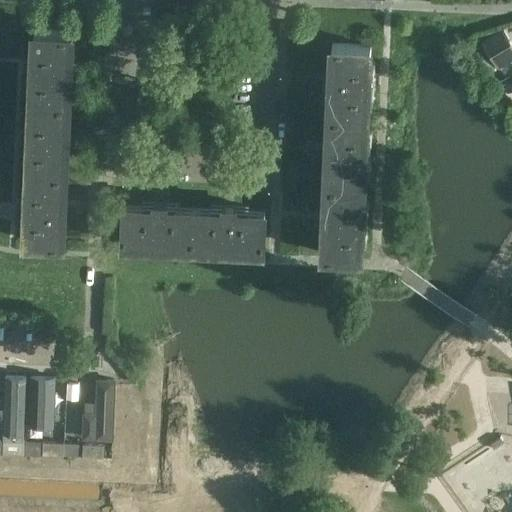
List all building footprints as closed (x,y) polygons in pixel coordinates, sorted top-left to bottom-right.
[(511,59),(511,43),(503,28),(482,40),(498,68),(511,59)] [(35,30),(33,71),(32,99),(70,102),(73,31),(35,30)] [(333,44),(331,84),(329,113),(368,115),(371,45),(333,44)] [(66,171),(68,138),(70,102),(32,99),(28,170),(66,171)] [(364,185),(366,146),(368,115),(329,113),(326,183),(364,185)] [(63,242),(65,203),(66,171),(28,170),(25,240),(63,242)] [(361,255),(364,185),(326,183),(322,253),(361,255)] [(123,245),(164,246),(193,247),(195,209),(166,207),(167,202),(155,201),(154,207),(125,206),(123,245)] [(193,247),(223,249),(263,250),(265,212),(236,211),(236,205),(224,204),(224,210),(195,209),(193,247)] [(4,376),(2,433),(24,434),(26,376),(4,376)] [(31,376),(29,424),(53,425),(55,377),(31,376)] [(115,379),(114,379),(95,378),(94,402),(84,401),(84,412),(83,412),(82,439),(113,440),(115,379)] [(63,455),(64,443),(43,442),(24,440),(24,442),(23,454),(63,455)] [(3,441),(2,453),(22,454),(23,454),(24,442),(3,441)] [(104,444),(64,443),(63,455),(104,457),(104,444)]
